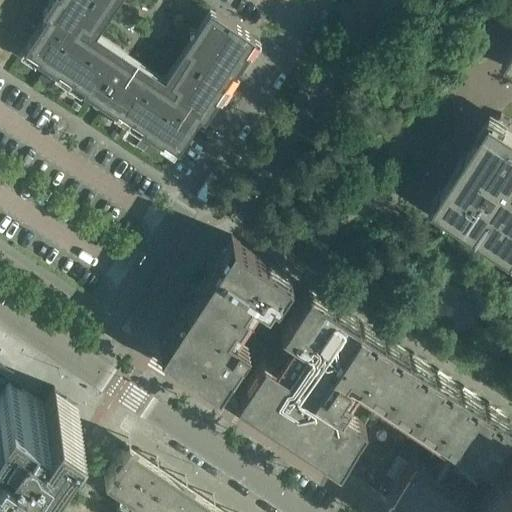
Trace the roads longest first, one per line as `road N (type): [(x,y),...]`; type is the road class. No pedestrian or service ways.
road 1 (residential): [(84,364),(320,0)]
road 2 (residential): [(302,511),(84,364)]
